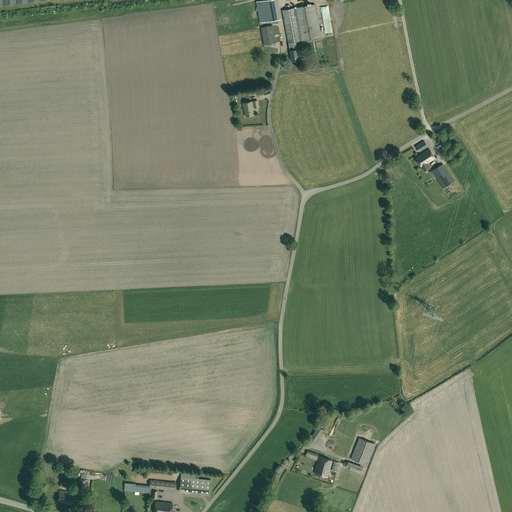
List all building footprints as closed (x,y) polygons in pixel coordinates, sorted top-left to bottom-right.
[(275,0),(265,0),(256,2),(260,22),(279,19),(275,0)] [(290,51),(297,49),(296,42),(321,37),(315,4),(282,10),(285,25),(288,43),(290,51)] [(272,26),(261,28),(264,44),(276,42),(272,26)] [(297,49),(290,51),(289,51),(291,62),(299,60),(297,49)] [(251,102),(242,103),(243,108),(244,108),(245,116),(254,115),(252,108),(254,108),(258,107),(257,100),(253,101),(251,102)] [(415,146),(419,152),(422,150),(427,146),(424,141),(415,146)] [(435,158),(429,149),(423,152),(420,154),(415,157),(421,167),(421,166),(424,171),(430,167),(427,163),(435,158)] [(442,164),(432,170),(443,188),(453,181),(442,164)] [(359,438),(351,459),(367,465),(375,444),(359,438)] [(319,457),(314,473),(328,477),(332,460),(319,457)] [(180,476),(179,492),(209,495),(211,479),(180,476)] [(79,478),(77,489),(85,490),(87,479),(79,478)] [(148,493),(149,488),(174,490),(175,482),(150,479),(149,485),(135,484),(136,483),(124,482),(123,490),(148,493)] [(59,490),(58,502),(73,504),(74,493),(59,490)] [(153,511),(171,511),(173,503),(155,501),(153,511)]
